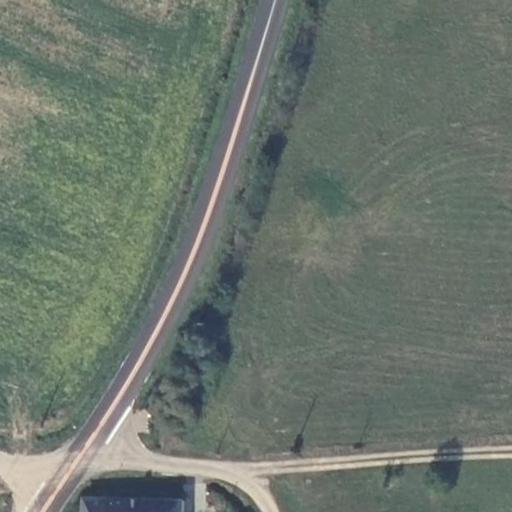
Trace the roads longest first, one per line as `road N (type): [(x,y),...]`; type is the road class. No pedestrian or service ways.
road 1 (tertiary): [(107,449),(248,140),(286,0)]
road 2 (unclassified): [(107,449),(246,474),(275,511)]
